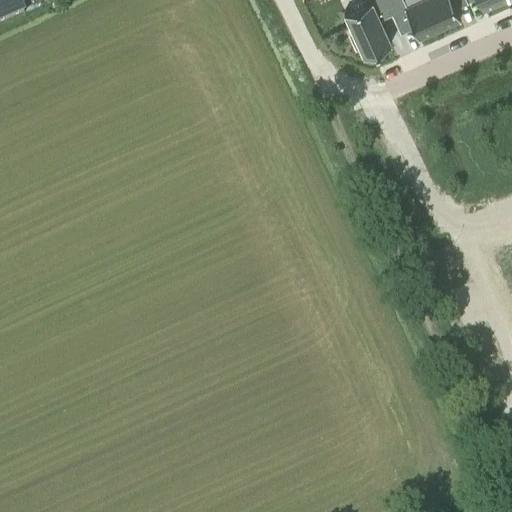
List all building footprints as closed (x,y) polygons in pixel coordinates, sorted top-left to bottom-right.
[(16,0),(0,0),(0,23),(23,13),(16,0)] [(369,0),(344,11),(353,31),(350,33),(356,48),(360,46),(364,55),(391,43),(380,18),(392,12),(386,0),(369,0)] [(404,0),(386,0),(392,12),(400,32),(413,26),(418,38),(420,37),(419,37),(439,28),(426,0),(417,0),(407,5),(404,0)] [(426,0),(439,28),(459,18),(459,19),(460,18),(455,7),(468,1),(467,0),(426,0)] [(496,272),(511,307),(511,250),(501,255),(507,267),(496,272)]
